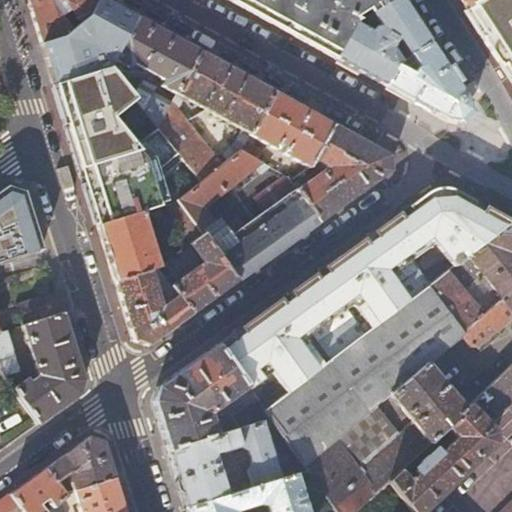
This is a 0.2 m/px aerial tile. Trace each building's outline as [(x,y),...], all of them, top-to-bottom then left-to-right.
[(89,10),(94,0),(26,0),(39,42),(61,37),(69,30),(58,17),(67,9),(78,22),(87,14),(89,10)] [(77,77),(108,68),(113,59),(136,17),(105,0),(94,0),(89,10),(87,14),(78,22),(69,30),(61,37),(39,42),(52,85),(77,77)] [(229,0),(336,58),(354,25),(384,5),(379,0),(229,0)] [(409,56),(428,43),(399,0),(391,0),(384,5),(354,25),(336,58),(384,85),(394,66),(395,65),(409,56)] [(458,0),(464,8),(476,0),(458,0)] [(511,0),(476,0),(464,8),(488,47),(508,76),(511,82),(511,0)] [(58,17),(69,30),(78,22),(67,9),(58,17)] [(175,93),(199,52),(136,17),(113,59),(128,68),(131,63),(163,81),(161,85),(175,93)] [(394,66),(384,85),(446,119),(447,118),(452,120),(455,120),(458,119),(462,116),(464,112),(465,107),(463,101),(464,99),(428,43),(409,56),(416,67),(409,73),(394,66)] [(179,155),(201,182),(222,165),(178,110),(184,98),(241,130),(232,146),(222,154),(227,161),(239,151),(272,92),(199,52),(175,93),(170,104),(157,127),(158,129),(179,155)] [(77,77),(52,85),(97,227),(140,214),(161,207),(152,177),(179,155),(158,129),(136,148),(112,120),(134,101),(132,97),(108,68),(77,77)] [(134,101),(157,127),(170,104),(138,87),(132,97),(134,101)] [(239,151),(256,160),(261,150),(252,144),(255,139),(275,149),(279,143),(282,145),(280,150),(283,152),(282,153),(307,167),(311,161),(312,159),(331,125),(272,92),(239,151)] [(295,187),(319,221),(388,171),(388,156),(331,125),(312,159),(323,165),(323,171),(301,186),(294,176),(289,180),(295,187)] [(200,233),(201,233),(212,225),(211,220),(206,213),(201,211),(253,169),(255,168),(259,174),(268,167),(256,160),(239,151),(227,161),(222,165),(201,182),(177,202),(200,233)] [(311,161),(307,167),(304,169),(307,173),(315,168),(311,161)] [(0,263),(42,250),(26,197),(19,199),(23,212),(10,220),(1,205),(6,186),(0,190),(0,263)] [(201,233),(201,234),(236,281),(258,265),(319,221),(295,187),(231,234),(226,237),(215,223),(212,225),(201,233)] [(263,411),(510,223),(449,189),(431,188),(215,344),(246,387),(263,411)] [(164,206),(191,242),(201,234),(201,233),(200,233),(177,202),(164,206)] [(114,281),(156,268),(140,214),(97,227),(114,281)] [(220,219),(215,223),(226,237),(231,234),(220,219)] [(511,224),(510,223),(263,411),(336,511),(353,511),(386,481),(398,470),(445,427),(463,411),(425,364),(455,338),(456,339),(461,335),(469,345),(476,346),(480,351),(503,332),(499,326),(511,315),(511,224)] [(191,242),(188,244),(202,263),(184,278),(182,276),(173,283),(170,278),(166,281),(190,314),(236,281),(201,234),(191,242)] [(114,281),(132,341),(146,346),(190,314),(166,281),(156,268),(114,281)] [(62,313),(56,292),(16,305),(23,326),(62,313)] [(62,313),(23,326),(21,327),(37,376),(28,383),(26,380),(18,386),(14,389),(39,423),(79,394),(83,381),(62,313)] [(6,332),(0,333),(0,368),(5,376),(10,374),(18,371),(6,332)] [(151,401),(166,450),(215,435),(208,414),(215,410),(218,413),(225,409),(231,417),(244,408),(235,395),(246,387),(215,344),(156,387),(151,401)] [(511,501),(500,511),(511,511),(511,365),(463,411),(445,427),(455,439),(439,454),(436,451),(430,456),(428,454),(426,454),(418,462),(418,465),(419,467),(414,471),(416,475),(412,480),(406,479),(398,470),(386,481),(412,511),(419,511),(493,443),(494,434),(482,422),(511,399),(511,501)] [(10,374),(5,376),(14,389),(18,386),(10,374)] [(166,450),(185,509),(227,495),(223,483),(230,481),(226,467),(218,469),(213,454),(237,446),(247,451),(250,463),(245,473),(250,488),(278,479),(270,451),(275,449),(273,443),(268,445),(261,421),(215,435),(166,450)] [(73,492),(114,479),(102,442),(88,437),(45,468),(56,483),(67,474),(73,492)] [(10,494),(22,511),(43,511),(38,505),(46,500),(51,507),(65,496),(56,483),(45,468),(10,494)] [(305,511),(295,474),(278,479),(250,488),(227,495),(185,509),(185,511),(305,511)] [(79,511),(123,511),(114,479),(73,492),(68,494),(65,496),(51,507),(44,511),(64,511),(73,505),(77,505),(79,511)] [(412,511),(386,481),(353,511),(412,511)] [(22,511),(10,494),(0,500),(0,511),(22,511)]
